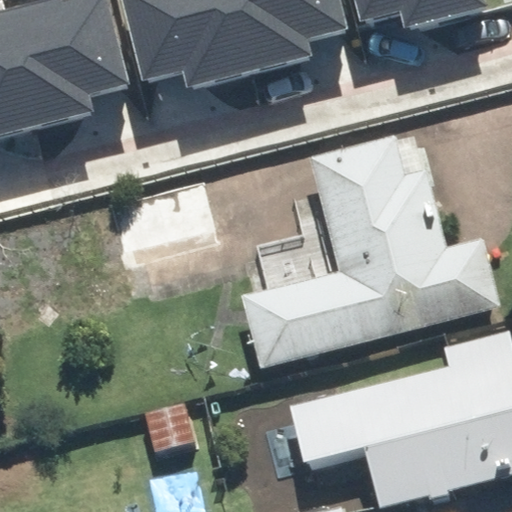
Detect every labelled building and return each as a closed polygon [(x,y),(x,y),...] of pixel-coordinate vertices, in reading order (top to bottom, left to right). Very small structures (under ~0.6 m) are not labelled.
[(374,0),(211,0),(159,14),(185,116),(342,76),(335,52),(385,39),(374,0)] [(511,0),(384,0),(399,55),(511,26),(511,0)] [(134,30),(0,64),(0,174),(112,145),(105,121),(155,108),(134,30)] [(242,302),(260,376),(501,318),(484,247),(449,256),(421,139),(310,166),(337,279),(242,302)] [(0,223),(0,318),(95,299),(90,278),(125,270),(126,276),(219,256),(202,178),(104,199),(106,208),(71,216),(70,208),(0,223)] [(447,376),(288,412),(305,484),(364,471),(373,511),(392,511),(511,484),(511,355),(509,341),(442,356),(447,376)] [(200,407),(155,417),(163,454),(208,444),(200,407)]
